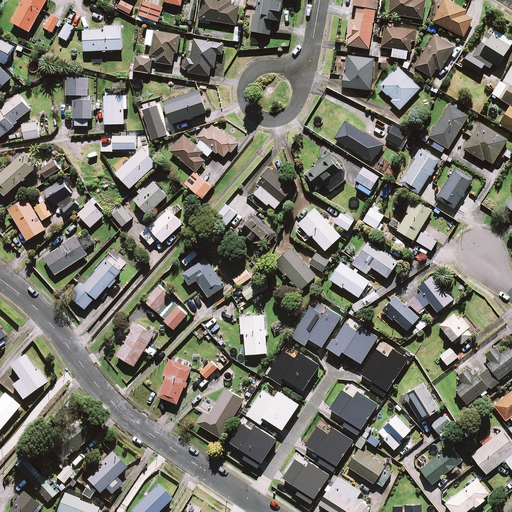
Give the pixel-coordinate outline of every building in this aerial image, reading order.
[(48,0),(24,0),(12,22),(30,33),(48,0)] [(232,1),(225,0),(202,0),(199,19),(237,26),(240,8),(232,6),(232,1)] [(258,0),(256,15),(254,15),(251,32),(260,34),(270,36),(273,21),(279,22),(282,0),(258,0)] [(354,22),(350,21),(347,39),(348,40),(347,46),(368,49),(375,9),(377,10),(378,0),(353,0),(352,6),(357,7),(354,22)] [(390,0),(388,14),(421,19),(424,0),(422,0),(390,0)] [(466,10),(445,0),(443,0),(433,22),(463,37),(472,19),(464,15),(466,10)] [(134,7),(122,1),(119,9),(131,15),(134,7)] [(45,29),(53,33),(57,26),(59,27),(62,21),(52,16),(45,29)] [(75,27),(67,23),(59,37),(67,41),(75,27)] [(392,49),(391,57),(406,59),(407,51),(410,52),(412,41),(414,42),(416,31),(384,26),(380,47),(392,49)] [(105,27),(105,31),(84,31),(85,52),(122,51),(122,27),(105,27)] [(153,62),(156,63),(173,66),(175,50),(178,51),(181,35),(148,30),(146,45),(152,46),(150,56),(144,55),(144,59),(136,58),(134,71),(151,74),(153,62)] [(496,38),(487,32),(473,54),(470,52),(462,64),(478,74),(484,65),(490,69),(493,64),(497,67),(511,43),(511,41),(499,33),(496,38)] [(241,34),(234,33),(233,42),(240,43),(241,34)] [(454,47),(433,35),(421,56),(417,54),(411,65),(431,77),(436,68),(440,71),(454,47)] [(1,40),(0,41),(0,61),(6,65),(15,48),(1,40)] [(185,50),(192,51),(191,60),(187,59),(186,69),(190,70),(189,73),(210,76),(211,66),(215,67),(217,54),(223,55),(224,44),(194,40),(194,42),(186,41),(185,50)] [(375,60),(347,55),(342,86),(370,91),(375,60)] [(0,91),(12,78),(0,66),(0,91)] [(379,88),(387,95),(391,99),(390,101),(400,110),(420,88),(397,67),(379,88)] [(93,101),(90,101),(90,96),(89,96),(89,79),(67,78),(67,98),(71,104),(74,104),(74,119),(76,119),(76,126),(89,126),(89,119),(92,119),(93,101)] [(511,86),(501,80),(492,95),(510,105),(499,125),(511,132),(511,86)] [(125,88),(107,88),(107,96),(105,96),(106,125),(125,125),(124,109),(128,109),(128,96),(125,96),(125,88)] [(164,103),(172,125),(188,120),(188,121),(195,119),(195,118),(207,114),(199,91),(164,103)] [(20,95),(0,109),(0,138),(14,128),(19,124),(17,121),(31,111),(20,95)] [(468,115),(450,104),(429,137),(447,149),(468,115)] [(168,135),(158,106),(144,111),(153,141),(168,135)] [(57,127),(56,119),(48,121),(50,129),(57,127)] [(383,145),(345,121),(334,139),(372,163),(383,145)] [(40,137),(37,123),(23,125),(25,140),(40,137)] [(480,123),(464,149),(484,161),(485,159),(492,163),(507,140),(480,123)] [(168,143),(174,148),(171,152),(197,173),(206,161),(200,157),(203,154),(209,158),(213,153),(217,156),(220,153),(225,157),(229,153),(231,155),(240,144),(229,135),(228,136),(213,124),(209,129),(207,127),(197,139),(200,141),(197,146),(184,136),(179,142),(173,137),(168,143)] [(406,132),(393,126),(386,139),(400,146),(406,132)] [(102,153),(100,189),(121,190),(122,155),(135,156),(136,137),(114,136),(113,150),(121,150),(121,154),(102,153)] [(400,183),(417,194),(430,175),(432,176),(441,160),(420,147),(413,158),(415,159),(400,183)] [(330,191),(344,180),(346,174),(329,153),(315,164),(316,166),(305,174),(317,189),(324,184),(330,191)] [(29,156),(25,160),(22,157),(0,177),(0,189),(7,197),(39,168),(29,156)] [(60,170),(55,161),(41,170),(46,178),(60,170)] [(275,209),(295,185),(271,166),(256,183),(260,187),(254,194),(256,196),(252,200),(261,208),(265,204),(267,206),(269,204),(275,209)] [(379,177),(362,167),(354,180),(371,190),(379,177)] [(473,179),(455,167),(436,198),(454,209),(473,179)] [(212,187),(200,178),(191,190),(203,199),(212,187)] [(70,188),(63,180),(46,194),(55,205),(58,203),(68,216),(80,206),(72,196),(73,195),(69,189),(70,188)] [(137,192),(140,195),(135,200),(148,215),(168,196),(154,182),(147,189),(144,185),(137,192)] [(84,206),(86,207),(78,214),(91,228),(104,216),(95,206),(98,203),(93,198),(84,206)] [(52,215),(43,201),(38,204),(36,201),(31,205),(28,199),(9,210),(28,241),(47,230),(42,222),(52,215)] [(397,210),(390,224),(398,228),(396,230),(414,240),(431,210),(413,201),(406,214),(397,210)] [(155,217),(158,220),(142,234),(151,245),(159,238),(163,242),(183,225),(175,216),(177,214),(169,205),(155,217)] [(236,214),(225,205),(216,216),(227,225),(236,214)] [(377,212),(379,209),(374,205),(372,208),(371,208),(363,221),(380,231),(383,225),(380,223),(384,216),(377,212)] [(133,219),(124,206),(113,215),(123,227),(133,219)] [(341,236),(315,209),(294,229),(306,241),(311,236),(325,251),(341,236)] [(262,221),(265,216),(260,212),(257,217),(253,214),(240,230),(263,249),(276,233),(262,221)] [(354,220),(342,212),(335,223),(348,231),(354,220)] [(94,244),(88,234),(79,240),(77,237),(45,257),(56,275),(88,255),(84,250),(94,244)] [(398,262),(368,242),(353,264),(367,274),(371,267),(387,278),(398,262)] [(291,249),(273,264),(284,276),(286,274),(301,290),(316,276),(291,249)] [(329,262),(317,253),(309,263),(322,272),(329,262)] [(123,273),(108,258),(97,269),(99,271),(84,286),(81,283),(70,295),(86,311),(123,273)] [(225,287),(206,258),(182,274),(189,285),(197,280),(208,298),(225,287)] [(357,273),(358,271),(354,268),(353,270),(341,263),(330,279),(359,297),(369,281),(357,273)] [(251,277),(246,270),(233,279),(238,286),(251,277)] [(452,300),(432,276),(418,287),(421,292),(409,302),(417,312),(429,302),(437,312),(452,300)] [(165,319),(163,322),(172,330),(187,313),(164,292),(151,307),(165,319)] [(419,317),(396,297),(382,311),(392,320),(393,318),(407,330),(419,317)] [(364,305),(360,300),(352,307),(356,312),(364,305)] [(458,320),(453,314),(439,326),(454,344),(458,341),(461,344),(471,336),(466,329),(469,327),(462,317),(458,320)] [(266,337),(268,337),(267,329),(266,329),(265,315),(240,317),(241,334),(244,333),(246,355),(267,353),(266,337)] [(154,334),(134,322),(126,336),(128,337),(117,355),(134,366),(154,334)] [(501,355),(494,346),(484,354),(491,362),(487,365),(489,368),(479,375),(476,372),(472,374),(467,368),(457,376),(463,383),(455,390),(467,404),(488,387),(490,389),(501,380),(500,379),(511,369),(511,350),(510,348),(501,355)] [(458,357),(451,347),(440,356),(447,365),(458,357)] [(39,369),(37,371),(26,356),(11,367),(21,381),(13,387),(24,401),(47,384),(44,380),(46,378),(39,369)] [(191,368),(169,359),(163,375),(166,376),(158,396),(178,404),(191,368)] [(217,368),(210,361),(199,372),(207,379),(217,368)] [(438,409),(422,385),(404,396),(420,421),(438,409)] [(197,423),(219,437),(232,416),(236,419),(247,402),(226,389),(210,415),(204,411),(197,423)] [(510,417),(511,420),(511,391),(494,405),(505,421),(510,417)] [(0,431),(20,407),(6,395),(0,402),(0,431)] [(452,424),(443,415),(431,425),(439,435),(452,424)] [(396,416),(379,432),(385,438),(384,439),(394,450),(401,443),(399,442),(411,430),(396,416)] [(61,463),(75,451),(77,453),(82,449),(80,447),(91,439),(78,423),(48,447),(61,463)] [(511,469),(511,444),(502,431),(499,433),(495,427),(479,439),(483,445),(471,455),(486,474),(504,460),(511,469)] [(462,461),(450,446),(420,469),(432,484),(462,461)] [(359,449),(347,466),(374,484),(375,481),(381,486),(389,474),(382,469),(385,466),(359,449)] [(127,468),(112,453),(101,464),(103,466),(87,481),(100,494),(105,488),(111,495),(122,484),(116,478),(127,468)] [(73,474),(66,468),(57,478),(64,484),(73,474)] [(58,493),(40,473),(30,483),(47,502),(58,493)] [(361,493),(336,477),(331,486),(328,484),(324,490),(327,492),(319,504),(330,511),(368,511),(371,508),(356,499),(361,493)] [(465,511),(474,505),(475,507),(484,500),(483,498),(488,494),(476,479),(445,504),(451,511),(465,511)] [(159,511),(172,500),(158,486),(131,511),(159,511)] [(94,492),(86,488),(82,495),(90,499),(94,492)] [(38,511),(42,508),(24,493),(6,511),(38,511)] [(104,511),(64,495),(57,511),(58,511),(104,511)]
